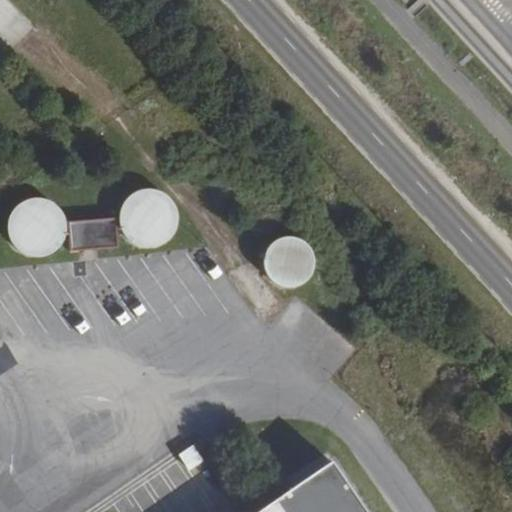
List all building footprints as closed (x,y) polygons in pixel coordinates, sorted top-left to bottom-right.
[(6,0),(3,0),(0,3),(0,36),(12,48),(33,25),(6,0)] [(170,193),(165,189),(164,187),(159,184),(153,182),(149,181),(142,181),(136,182),(131,185),(126,189),(122,193),(118,201),(116,206),(116,212),(117,217),(118,222),(120,226),(126,233),(131,236),(137,239),(145,240),(149,240),(155,239),(159,237),(164,234),(168,230),(171,227),(174,220),(175,215),(175,210),(175,207),(173,200),(170,193)] [(38,201),(31,200),(29,200),(23,202),(18,204),(13,208),(10,211),(6,216),(5,220),(3,226),(3,232),(4,238),(6,244),(10,249),(13,252),(18,255),(22,257),(28,259),(34,259),(38,259),(45,256),(51,253),(55,249),(59,244),(60,240),(62,234),(62,228),(61,222),(59,216),(55,211),(52,208),(47,204),(44,202),(38,201)] [(113,216),(66,224),(71,252),(118,245),(113,216)] [(266,258),(264,261),(264,262),(262,268),(261,271),(261,275),(262,281),(264,286),(268,291),(270,294),(275,297),(284,301),(290,301),(297,300),(302,297),(307,294),(311,290),(314,285),(315,281),(316,276),(316,272),(315,264),(312,259),(309,254),(305,252),(301,249),(297,247),(292,246),(286,246),(279,248),(275,250),(270,253),(266,258)] [(197,445),(181,450),(186,467),(202,462),(197,445)] [(364,511),(326,456),(245,511),(364,511)]
